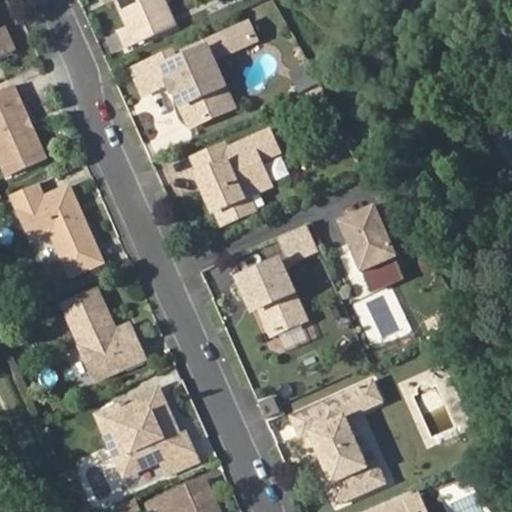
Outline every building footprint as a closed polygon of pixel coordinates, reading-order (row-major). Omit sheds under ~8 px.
[(111,0),(125,30),(116,34),(124,49),(172,28),(159,0),(111,0)] [(169,60),(167,56),(128,74),(139,99),(165,87),(170,85),(173,93),(168,95),(170,99),(174,98),(187,127),(206,118),(205,116),(227,107),(219,89),(205,83),(197,65),(206,61),(207,63),(226,55),(219,38),(169,60)] [(206,61),(197,65),(205,83),(219,89),(207,63),(206,61)] [(170,85),(165,87),(168,95),(173,93),(170,85)] [(40,164),(6,90),(0,93),(0,180),(1,183),(40,164)] [(174,98),(170,99),(183,128),(187,127),(174,98)] [(227,107),(205,116),(206,118),(227,109),(227,107)] [(238,201),(248,197),(258,192),(246,167),(276,154),(266,133),(223,151),(221,147),(190,161),(202,186),(210,182),(214,191),(212,192),(224,218),(242,212),(238,201)] [(254,212),(248,197),(238,201),(242,212),(224,218),(212,192),(214,191),(210,182),(202,186),(220,227),(254,212)] [(29,191),(4,202),(26,249),(47,240),(65,282),(97,268),(76,221),(71,223),(66,211),(70,208),(63,192),(35,204),(29,191)] [(394,198),(374,207),(388,237),(411,226),(394,198)] [(374,207),(339,224),(362,274),(398,258),(388,237),(374,207)] [(70,208),(66,211),(71,223),(76,221),(70,208)] [(279,241),(289,264),(316,252),(306,229),(279,241)] [(278,263),(237,282),(245,301),(249,299),(253,307),(258,309),(270,335),(303,320),(278,263)] [(91,294),(56,309),(90,386),(140,364),(124,329),(110,335),(105,337),(103,332),(107,330),(91,294)] [(370,384),(347,394),(356,415),(379,405),(370,384)] [(166,424),(152,394),(129,404),(132,409),(112,418),(109,413),(103,416),(98,432),(112,462),(126,466),(131,478),(146,471),(149,461),(159,465),(165,478),(192,466),(178,436),(172,439),(171,435),(164,433),(161,427),(166,424)] [(347,394),(289,421),(298,441),(307,437),(316,456),(319,454),(324,466),(321,467),(329,485),(325,487),(334,508),(382,487),(373,465),(364,470),(342,422),(356,415),(347,394)] [(270,402),(256,408),(262,422),(277,415),(270,402)] [(132,409),(129,404),(109,413),(112,418),(132,409)] [(103,416),(93,421),(98,432),(103,416)] [(171,435),(166,424),(161,427),(164,433),(171,435)] [(146,471),(159,465),(149,461),(146,471)] [(126,466),(112,462),(122,482),(131,478),(126,466)] [(202,488),(179,498),(185,511),(209,501),(202,488)] [(185,511),(179,498),(149,511),(213,511),(209,501),(185,511)] [(387,511),(424,511),(419,499),(387,511)]
